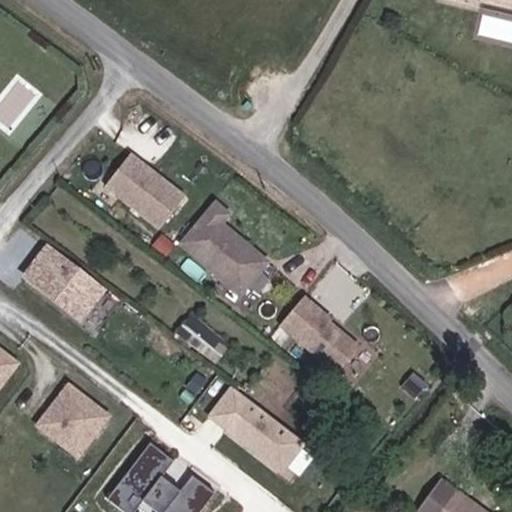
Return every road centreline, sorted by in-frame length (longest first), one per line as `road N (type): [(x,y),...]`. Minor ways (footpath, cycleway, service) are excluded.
road 1 (unclassified): [(511,396),(294,182),(132,61)]
road 2 (unclassified): [(132,61),(0,218)]
road 3 (track): [(347,0),(252,152)]
